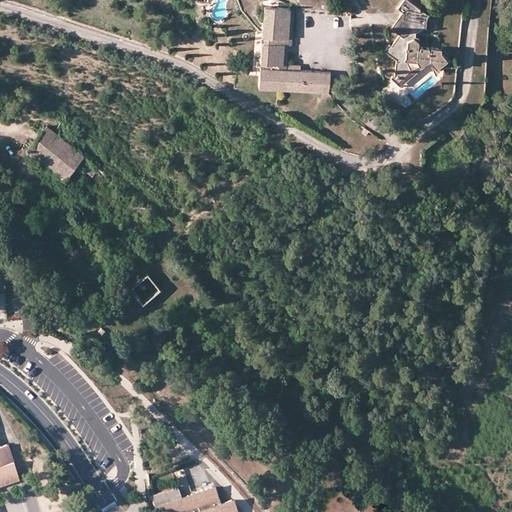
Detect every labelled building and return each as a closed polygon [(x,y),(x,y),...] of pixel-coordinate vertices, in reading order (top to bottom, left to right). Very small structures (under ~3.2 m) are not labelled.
[(429,61),(436,68),(446,60),(439,51),(417,49),(419,39),(415,32),(425,28),(426,17),(419,11),(420,9),(406,0),(403,0),(398,8),(403,12),(391,29),(400,35),(392,46),(390,45),(385,51),(396,59),(395,76),(395,77),(399,80),(406,76),(406,72),(429,61)] [(264,5),(260,31),(255,61),(281,64),(289,9),(264,5)] [(260,62),(255,61),(238,59),(237,67),(259,70),(259,67),(260,62)] [(329,73),(259,67),(259,70),(257,85),(323,91),(327,91),(329,73)] [(28,150),(65,180),(85,156),(48,126),(28,150)] [(154,294),(160,289),(146,272),(128,286),(142,303),(154,294)] [(12,299),(16,309),(26,306),(23,295),(12,299)] [(0,485),(18,479),(12,462),(13,461),(7,444),(0,445),(0,485)] [(181,499),(176,486),(149,496),(154,509),(160,507),(161,511),(234,511),(230,500),(217,504),(211,487),(181,499)]
